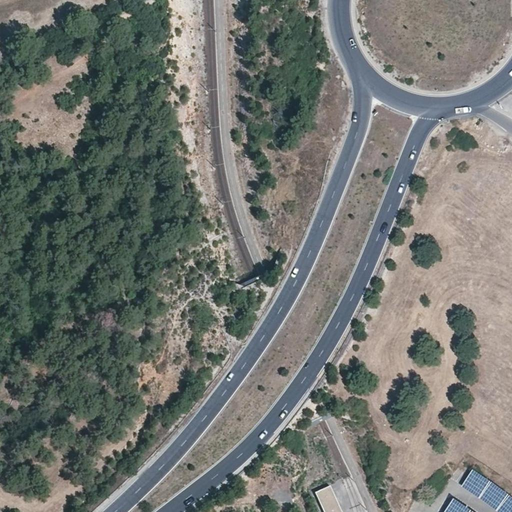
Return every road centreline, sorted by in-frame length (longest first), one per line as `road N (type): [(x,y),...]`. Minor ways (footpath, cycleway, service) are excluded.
road 1 (primary): [(361,72),(358,132),(278,315),(179,449),(114,511)]
road 2 (primary): [(168,511),(247,449),(318,360),(354,295),(419,135),(445,108)]
